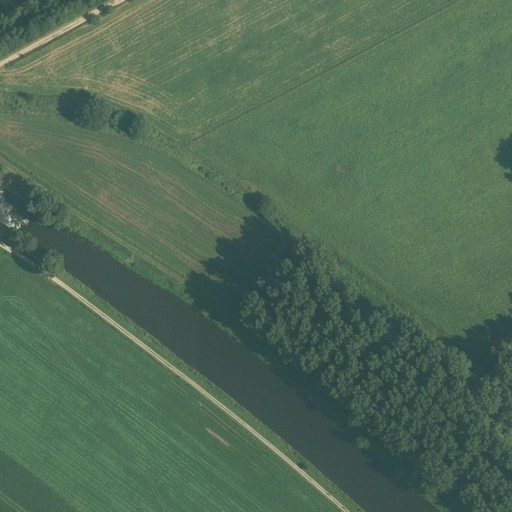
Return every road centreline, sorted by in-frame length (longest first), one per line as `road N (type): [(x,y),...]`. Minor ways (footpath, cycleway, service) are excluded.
road 1 (track): [(0,247),(223,409),(344,511)]
road 2 (track): [(0,66),(122,0)]
